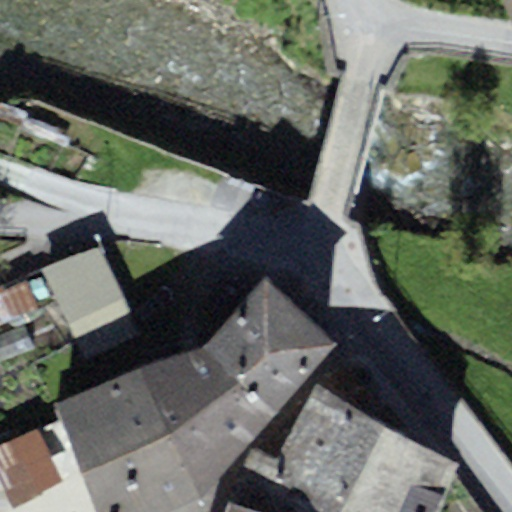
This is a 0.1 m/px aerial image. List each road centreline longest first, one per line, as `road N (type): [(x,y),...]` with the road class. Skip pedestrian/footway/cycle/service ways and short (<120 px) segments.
road 1 (unclassified): [(0,221),(330,221)]
road 2 (residential): [(330,221),(375,323),(511,491)]
road 3 (unclassified): [(330,221),(392,24)]
road 4 (track): [(179,223),(0,170)]
road 5 (residential): [(511,43),(392,24)]
